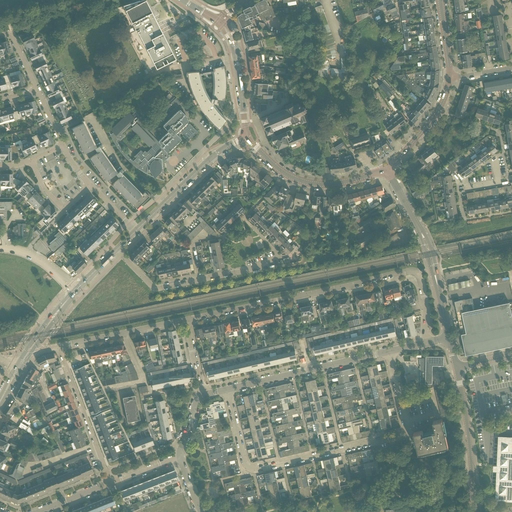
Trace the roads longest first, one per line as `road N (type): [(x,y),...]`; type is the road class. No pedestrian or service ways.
road 1 (residential): [(228,390),(245,465),(279,464),(405,431),(388,352)]
road 2 (residential): [(186,320),(417,275)]
road 3 (unclassified): [(228,390),(388,352)]
road 4 (secondary): [(135,230),(211,157),(246,136)]
road 5 (tertiary): [(474,511),(457,367)]
road 6 (residential): [(60,348),(110,483)]
road 7 (tertiary): [(260,154),(284,175),(322,186),(388,169)]
road 8 (residential): [(60,348),(186,320)]
